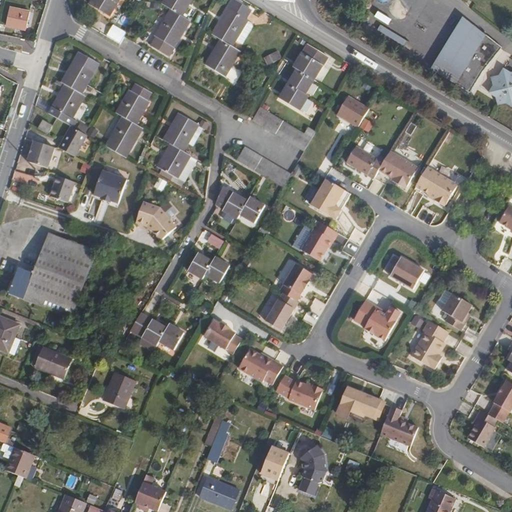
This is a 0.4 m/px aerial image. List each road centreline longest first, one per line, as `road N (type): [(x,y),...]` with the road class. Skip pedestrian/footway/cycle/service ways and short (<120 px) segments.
road 1 (tertiary): [(306,22),(501,139)]
road 2 (residential): [(53,15),(227,115)]
road 3 (residential): [(227,115),(210,207),(158,290)]
road 4 (residential): [(390,211),(316,348)]
road 5 (residential): [(316,348),(446,403)]
road 6 (residential): [(446,403),(437,424),(445,447),(511,486)]
road 7 (residential): [(446,403),(511,301)]
